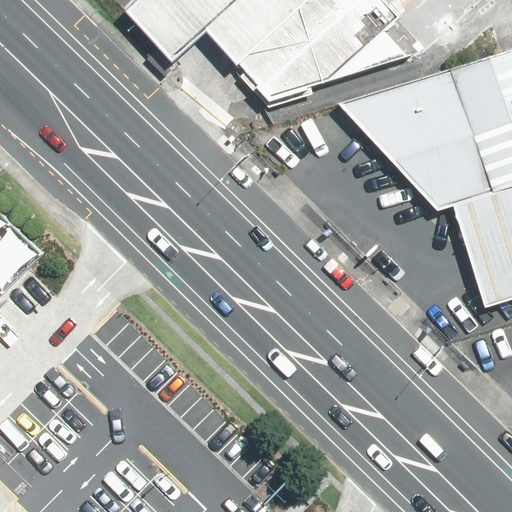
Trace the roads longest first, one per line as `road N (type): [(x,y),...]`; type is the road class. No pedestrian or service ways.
road 1 (primary): [(0,42),(466,511)]
road 2 (unknown): [(297,342),(434,253),(511,221)]
